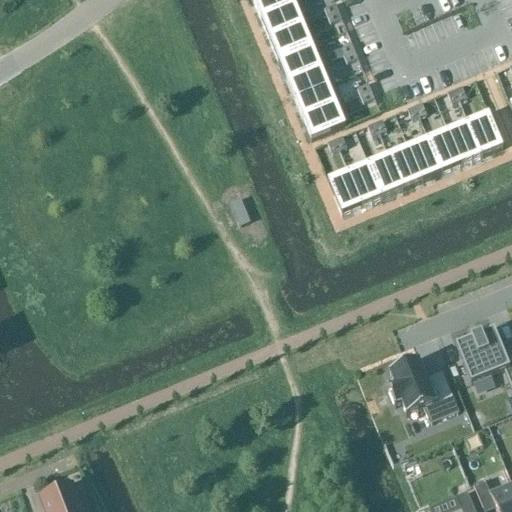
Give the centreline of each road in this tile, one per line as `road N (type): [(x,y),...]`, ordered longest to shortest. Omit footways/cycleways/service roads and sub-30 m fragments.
road 1 (residential): [(379,11),(404,73),(498,34),(484,0)]
road 2 (residential): [(511,298),(400,344)]
